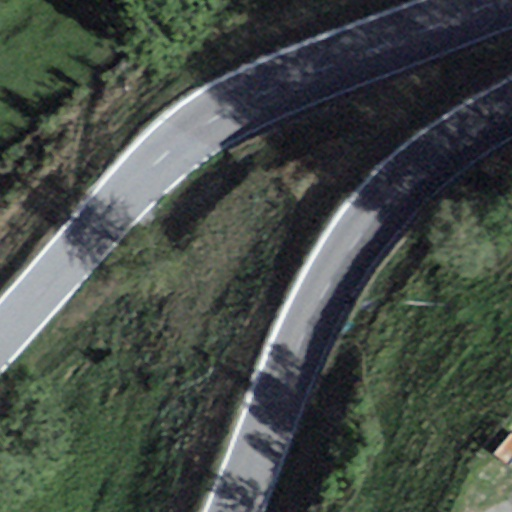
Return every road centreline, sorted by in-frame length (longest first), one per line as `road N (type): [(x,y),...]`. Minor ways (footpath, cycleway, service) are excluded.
road 1 (tertiary): [(0,347),(208,136),(298,81),(511,2)]
road 2 (tertiary): [(511,118),(439,164),(388,215),(315,336),(249,511)]
